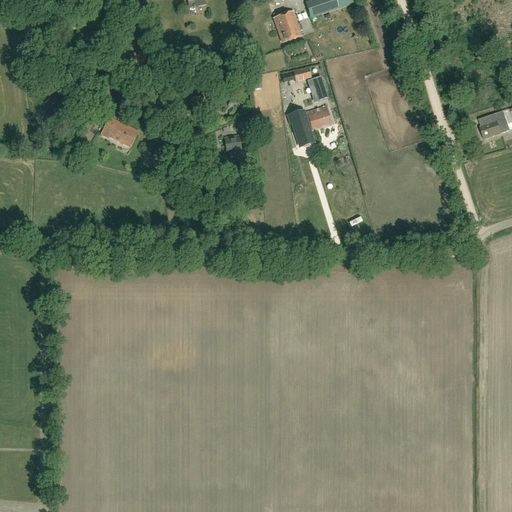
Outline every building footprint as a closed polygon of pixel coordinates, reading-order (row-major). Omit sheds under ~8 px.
[(187,0),(190,9),(206,5),(205,0),(187,0)] [(361,0),(311,0),(305,2),(311,19),(362,1),(361,0)] [(14,12),(15,21),(24,20),(23,11),(14,12)] [(292,12),(273,19),(283,44),(301,37),(292,12)] [(45,25),(25,27),(26,32),(30,31),(32,42),(42,40),(41,30),(46,30),(45,25)] [(89,48),(92,48),(95,46),(94,42),(103,42),(102,35),(103,34),(103,32),(102,32),(101,29),(87,31),(87,33),(86,33),(86,36),(87,36),(88,42),(87,43),(87,46),(89,48)] [(129,66),(145,65),(144,53),(129,54),(129,66)] [(311,79),(309,69),(293,73),(296,82),(311,79)] [(212,84),(214,89),(224,85),(221,78),(217,80),(217,81),(212,84)] [(323,84),(320,78),(309,82),(311,87),(313,87),(318,102),(328,99),(325,92),(327,92),(324,83),(323,84)] [(285,89),(279,91),(282,102),(288,101),(285,89)] [(219,99),(225,96),(222,90),(217,93),(219,99)] [(191,98),(192,113),(203,112),(202,108),(201,108),(200,97),(191,98)] [(63,108),(51,98),(45,104),(48,107),(43,114),(51,121),(57,115),(60,117),(64,114),(62,112),(62,111),(61,110),(63,108)] [(326,107),(306,113),(312,130),(331,124),(326,107)] [(480,127),(484,140),(510,131),(503,112),(479,120),(481,127),(480,127)] [(131,148),(138,133),(109,119),(101,135),(109,138),(110,137),(131,148)] [(48,137),(48,149),(56,149),(57,138),(48,137)] [(224,139),(227,153),(229,153),(230,159),(234,158),(233,152),(241,151),(239,137),(224,139)] [(180,155),(183,148),(178,145),(175,153),(180,155)] [(162,173),(171,155),(157,148),(148,166),(162,173)]
